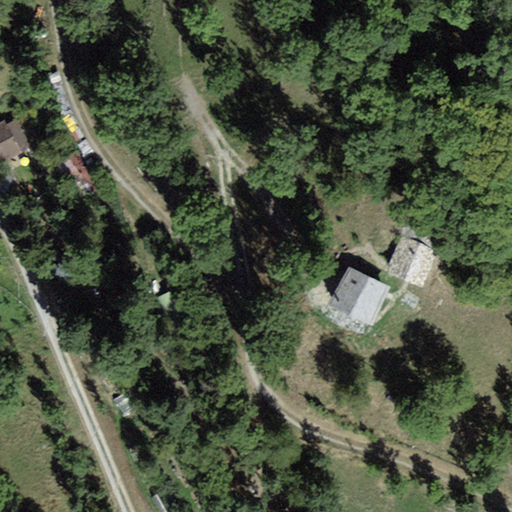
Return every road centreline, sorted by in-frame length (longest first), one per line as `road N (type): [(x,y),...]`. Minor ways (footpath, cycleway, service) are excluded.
road 1 (track): [(56,0),(63,73),(97,151),(201,260),(273,398),(316,434),(380,452),(511,510)]
road 2 (track): [(240,323),(235,248),(208,125),(277,210),(325,303)]
road 3 (track): [(127,511),(0,234)]
